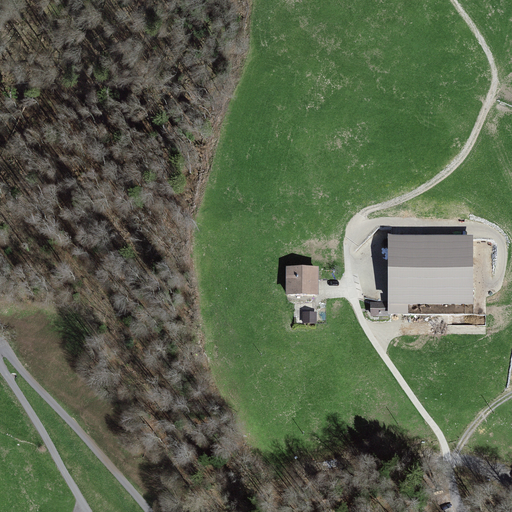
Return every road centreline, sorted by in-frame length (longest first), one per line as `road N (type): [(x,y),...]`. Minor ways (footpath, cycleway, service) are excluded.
road 1 (track): [(361,215),(446,169),(473,137),(495,67)]
road 2 (unclassified): [(89,511),(0,364)]
